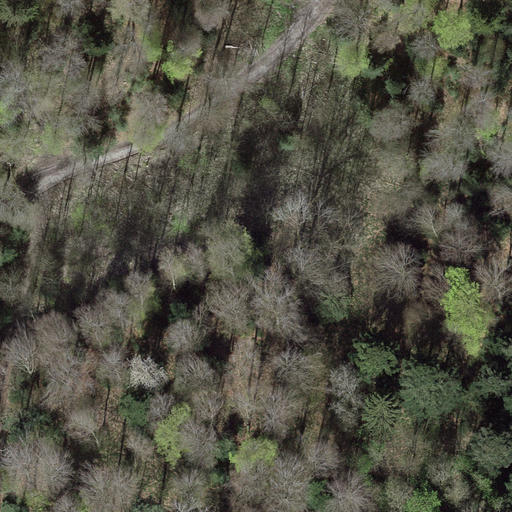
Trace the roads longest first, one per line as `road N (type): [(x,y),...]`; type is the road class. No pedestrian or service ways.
road 1 (track): [(0,212),(86,158),(157,134),(212,101),(318,0)]
road 2 (track): [(0,415),(48,179)]
